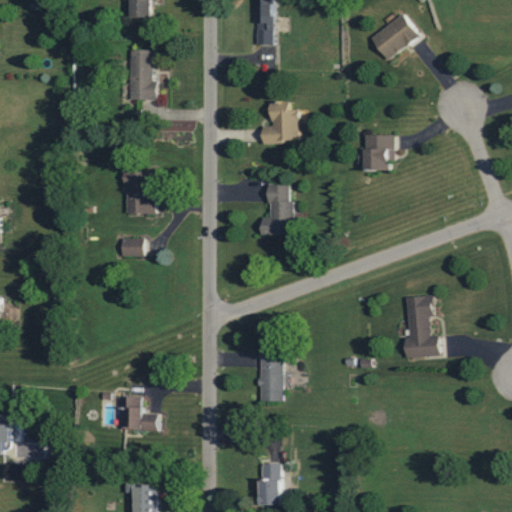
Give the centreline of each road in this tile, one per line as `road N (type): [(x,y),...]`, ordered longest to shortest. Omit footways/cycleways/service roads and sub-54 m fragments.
road 1 (residential): [(204,511),(208,0)]
road 2 (residential): [(205,313),(511,208)]
road 3 (residential): [(458,105),(511,260)]
